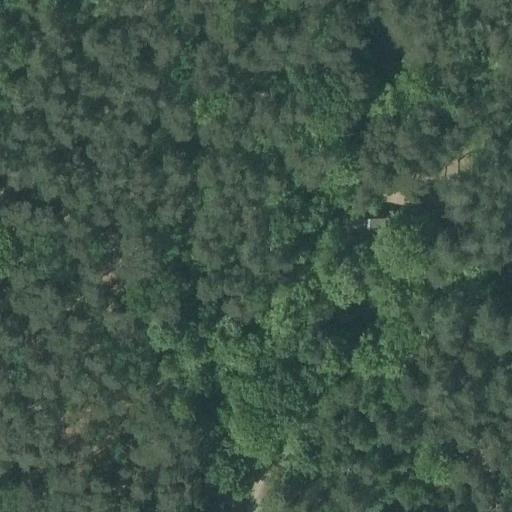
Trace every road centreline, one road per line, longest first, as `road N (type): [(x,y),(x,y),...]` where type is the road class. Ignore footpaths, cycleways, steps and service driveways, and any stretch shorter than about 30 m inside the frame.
road 1 (track): [(334,511),(304,422),(305,288),(312,244),(363,148),(382,0)]
road 2 (track): [(175,0),(179,211),(215,334)]
road 3 (track): [(215,334),(275,511)]
road 4 (track): [(381,16),(511,42)]
